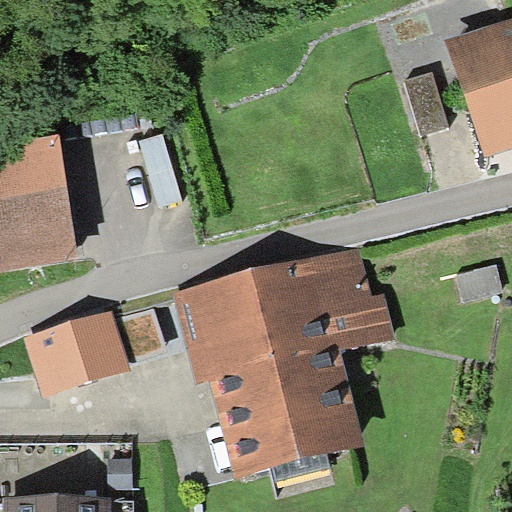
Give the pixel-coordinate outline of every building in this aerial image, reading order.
[(511,33),(455,53),(488,146),(511,137),(511,33)] [(433,74),(402,83),(420,142),(451,133),(433,74)] [(59,144),(0,152),(0,278),(77,267),(59,144)] [(360,248),(175,293),(200,392),(220,387),(246,490),(379,457),(355,360),(401,349),(388,298),(374,302),(360,248)] [(109,322),(35,344),(51,394),(124,372),(109,322)] [(0,505),(11,505),(11,511),(126,511),(126,446),(0,448),(0,505)]
